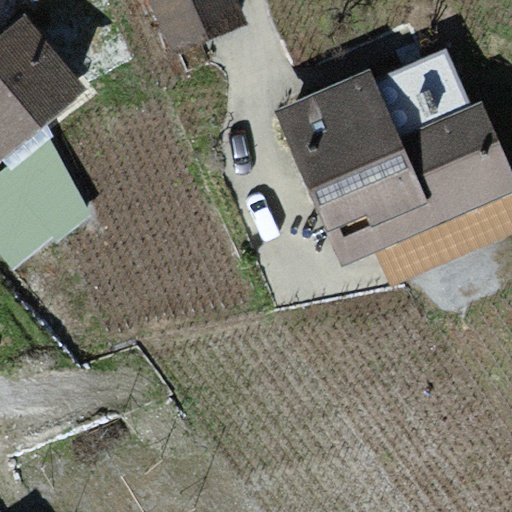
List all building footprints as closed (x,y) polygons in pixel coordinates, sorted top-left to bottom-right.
[(29,0),(37,13),(58,0),(29,0)] [(146,0),(174,63),(242,34),(227,0),(146,0)] [(24,29),(0,49),(0,174),(86,100),(24,29)] [(368,81),(272,122),(341,280),(378,265),(391,293),(511,240),(511,208),(471,114),(396,147),(368,81)] [(44,157),(0,189),(0,263),(14,283),(94,225),(44,157)]
